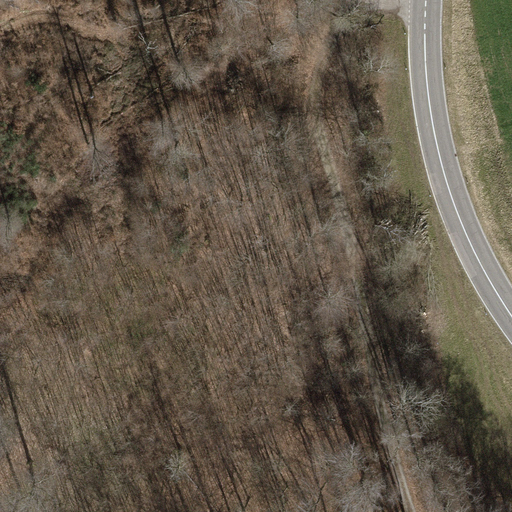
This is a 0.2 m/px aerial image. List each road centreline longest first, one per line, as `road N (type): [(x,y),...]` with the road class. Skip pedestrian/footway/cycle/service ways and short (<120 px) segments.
road 1 (track): [(368,0),(339,29),(321,76),(323,140),(413,511)]
road 2 (secondary): [(511,316),(470,243),(441,162),(427,86),(426,0)]
